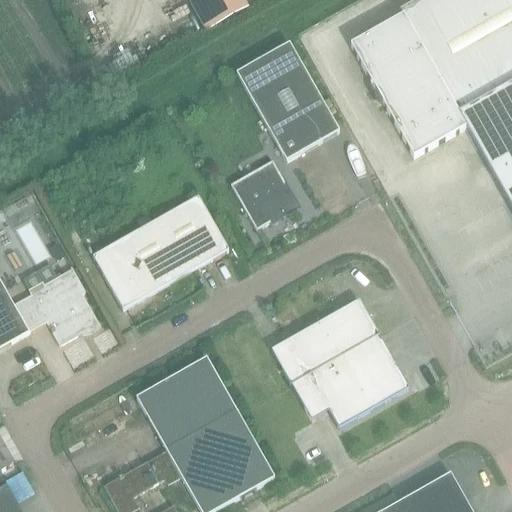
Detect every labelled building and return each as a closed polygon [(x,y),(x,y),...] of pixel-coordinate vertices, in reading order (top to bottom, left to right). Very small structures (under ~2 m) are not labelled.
[(227,0),(210,0),(221,17),(233,9),(227,0)] [(511,212),(511,0),(421,0),(399,13),(403,19),(351,49),(375,92),(374,102),(383,106),(414,161),(466,131),(511,212)] [(286,165),(340,135),(290,47),(237,77),(286,165)] [(285,186),(273,165),(231,189),(256,234),(270,226),(268,222),(279,216),(281,220),(298,210),(288,192),(284,194),(281,188),(285,186)] [(93,261),(124,314),(229,255),(199,202),(93,261)] [(0,284),(0,352),(29,336),(29,335),(46,325),(50,332),(50,333),(52,337),(53,337),(60,349),(78,339),(78,340),(82,338),(82,337),(89,333),(91,337),(101,331),(82,297),(85,296),(86,296),(70,268),(69,269),(72,273),(44,289),(43,286),(30,293),(28,293),(32,299),(14,309),(0,284)] [(359,304),(315,329),(286,346),(272,354),(292,389),(379,340),(359,304)] [(409,392),(379,340),(292,389),(312,425),(329,415),(339,432),(409,392)] [(137,402),(167,455),(167,456),(148,467),(147,466),(123,480),(122,478),(119,480),(119,482),(104,490),(116,511),(174,511),(171,511),(139,511),(133,501),(159,487),(158,486),(165,482),(168,488),(181,480),(198,511),(221,511),(275,482),(237,415),(207,362),(137,402)] [(469,511),(451,478),(390,511),(469,511)] [(20,511),(7,489),(0,492),(0,511),(20,511)]
